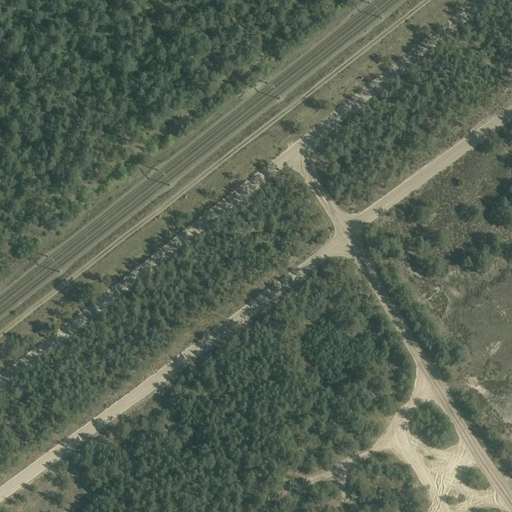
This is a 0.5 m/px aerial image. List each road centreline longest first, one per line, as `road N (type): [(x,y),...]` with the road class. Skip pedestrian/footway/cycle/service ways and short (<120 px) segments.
road 1 (track): [(511,112),(0,495)]
road 2 (track): [(0,379),(484,0)]
road 3 (track): [(0,334),(428,0)]
